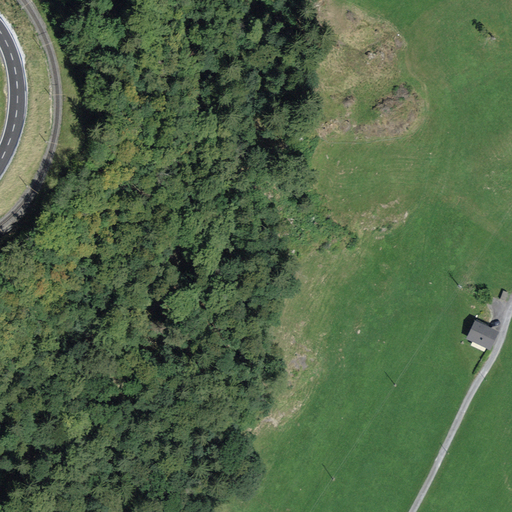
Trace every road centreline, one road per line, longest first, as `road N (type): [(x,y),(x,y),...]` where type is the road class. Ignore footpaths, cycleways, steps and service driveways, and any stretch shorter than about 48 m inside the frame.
road 1 (track): [(511,311),(415,511)]
road 2 (secondary): [(0,163),(17,102),(15,66),(0,29)]
